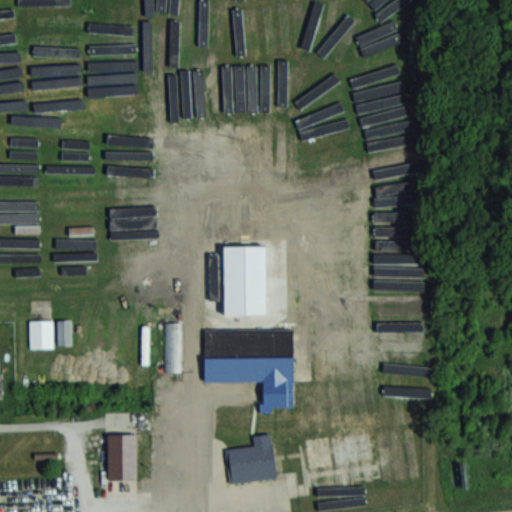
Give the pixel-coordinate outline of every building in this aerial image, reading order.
[(296,0),(285,0),(282,7),(292,11),(296,0)] [(300,0),(293,15),(357,47),(378,3),(371,0),(300,0)] [(401,52),(385,36),(392,29),(385,22),(351,58),(358,65),(367,55),(373,61),(363,71),(373,81),(401,52)] [(113,174),(113,184),(160,184),(160,174),(113,174)] [(173,207),(124,207),(124,217),(173,217),(173,207)] [(123,245),(127,253),(170,232),(166,224),(123,245)] [(50,348),(27,348),(26,321),(49,320),(50,348)] [(68,345),(54,345),(54,321),(68,320),(68,345)] [(161,371),(161,322),(178,322),(178,371),(161,371)] [(289,329),(290,407),(268,408),(268,412),(256,413),(256,405),(260,405),(260,382),(202,382),(202,330),(289,329)] [(171,418),(179,418),(179,388),(171,388),(171,418)] [(273,477),(226,484),(221,450),(251,446),(250,436),(267,434),(273,477)] [(104,436),(133,435),(133,480),(104,480),(104,436)]
